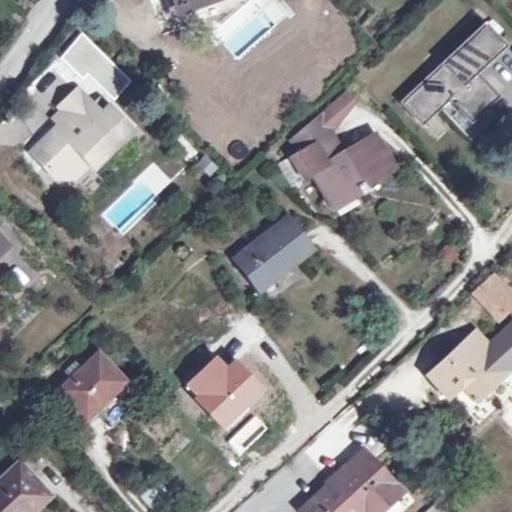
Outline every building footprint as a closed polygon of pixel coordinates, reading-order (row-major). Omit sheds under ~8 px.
[(503,46),(483,24),(400,101),(420,123),(439,106),(447,99),(468,121),(483,107),(495,96),(474,73),(503,46)] [(131,133),(107,108),(100,115),(76,91),(59,108),(61,111),(51,121),(55,125),(60,130),(53,136),(49,131),(29,150),(43,165),(41,167),(48,174),(51,172),(56,177),(74,177),(77,175),(81,179),(93,168),(131,133)] [(345,93),(318,111),(330,132),(354,100),(345,93)] [(330,132),(318,111),(283,133),(294,152),(330,132)] [(55,125),(49,131),(53,136),(60,130),(55,125)] [(330,132),(294,152),(308,177),(314,174),(332,207),(353,195),(356,198),(367,191),(362,182),(391,166),(374,138),(343,156),(337,159),(331,149),(337,145),(330,132)] [(138,140),(131,133),(93,168),(100,176),(138,140)] [(337,145),(331,149),(337,159),(343,156),(337,145)] [(310,248),(286,217),(232,258),(256,289),(310,248)] [(511,289),(493,273),(474,290),(499,315),(511,299),(511,289)] [(477,332),(431,375),(447,392),(457,382),(474,401),(510,369),(511,367),(511,322),(488,344),(477,332)] [(187,386),(226,427),(265,389),(226,348),(187,386)] [(80,369),(70,378),(57,390),(82,418),(84,420),(96,408),(124,382),(97,353),(80,369)] [(80,369),(73,362),(63,371),(70,378),(80,369)] [(380,511),(394,499),(401,492),(363,451),(332,479),(334,481),(303,510),(305,511),(380,511)] [(31,511),(49,496),(18,462),(0,478),(0,511),(31,511)] [(166,478),(160,484),(169,493),(175,488),(166,478)] [(157,481),(149,488),(140,496),(152,509),(169,493),(160,484),(157,481)]
